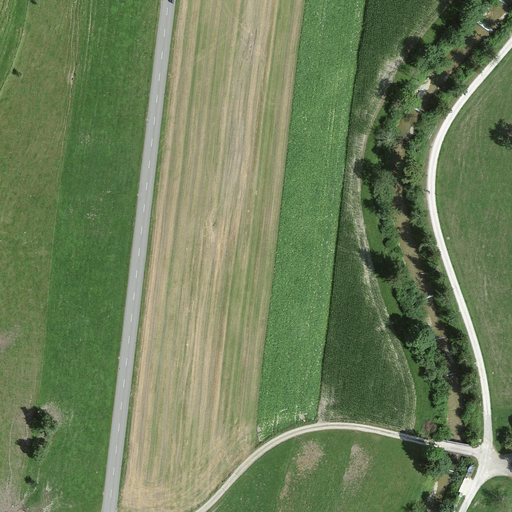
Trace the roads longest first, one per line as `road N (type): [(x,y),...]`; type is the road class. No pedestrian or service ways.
road 1 (tertiary): [(110,511),(168,0)]
road 2 (track): [(487,457),(482,373),(430,202),(430,172),(445,122),(511,43)]
road 3 (track): [(204,511),(268,448),(314,430),(368,431),(487,457)]
